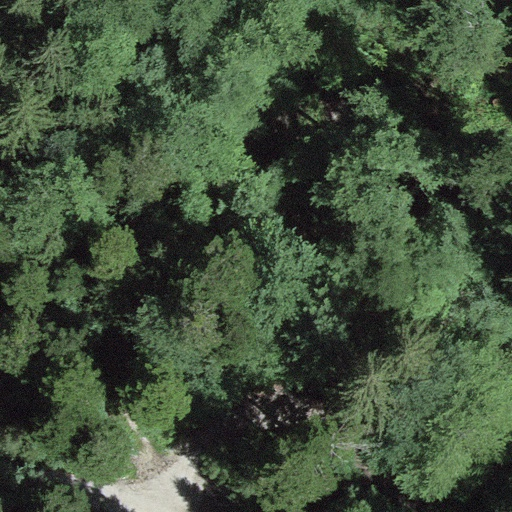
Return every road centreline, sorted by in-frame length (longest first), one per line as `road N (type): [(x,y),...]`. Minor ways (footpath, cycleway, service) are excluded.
road 1 (track): [(120,499),(243,403),(299,407),(425,511)]
road 2 (track): [(151,511),(0,471)]
